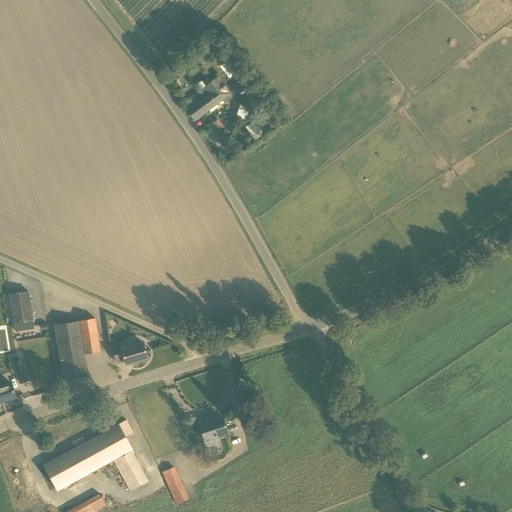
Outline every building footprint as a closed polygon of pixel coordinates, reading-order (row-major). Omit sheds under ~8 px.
[(194,121),(230,94),(217,76),(203,87),(204,88),(192,97),(196,102),(193,104),(188,98),(181,103),(186,110),(194,121)] [(13,322),(32,320),(28,292),(10,294),(13,322)] [(64,381),(89,377),(85,355),(100,352),(94,318),(53,326),(64,381)] [(147,358),(142,342),(121,349),(120,345),(111,347),(116,362),(124,360),(125,365),(133,362),(147,358)] [(14,357),(20,377),(29,375),(23,354),(14,357)] [(0,401),(16,396),(11,383),(5,385),(3,377),(0,377),(0,401)] [(227,433),(223,418),(210,422),(210,419),(199,423),(204,440),(227,433)] [(148,481),(131,450),(132,449),(125,436),(132,432),(126,420),(43,465),(57,491),(113,460),(130,491),(148,481)] [(176,504),(188,499),(174,467),(162,472),(176,504)] [(93,511),(105,505),(99,494),(87,500),(93,511)]
